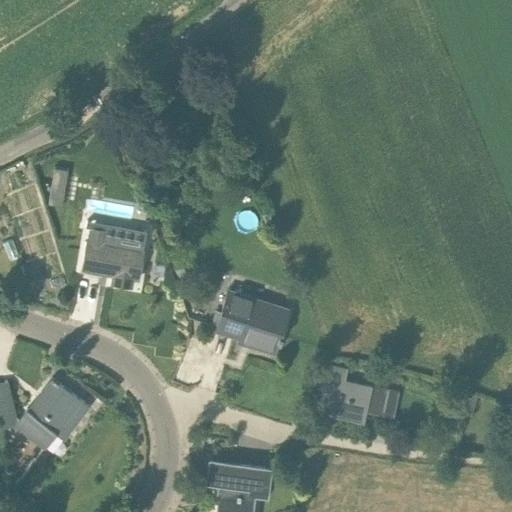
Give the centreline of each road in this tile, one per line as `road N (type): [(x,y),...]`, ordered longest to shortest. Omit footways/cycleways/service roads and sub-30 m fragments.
road 1 (tertiary): [(152,511),(168,485),(168,460),(162,411),(150,390),(100,349),(17,320),(0,305)]
road 2 (track): [(456,459),(162,411)]
road 3 (unclassified): [(0,158),(121,89),(244,0)]
